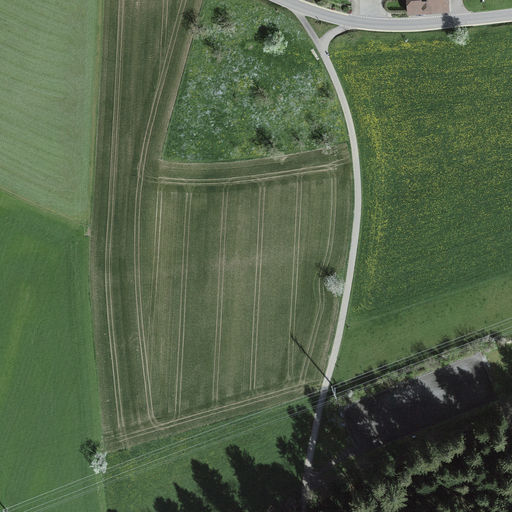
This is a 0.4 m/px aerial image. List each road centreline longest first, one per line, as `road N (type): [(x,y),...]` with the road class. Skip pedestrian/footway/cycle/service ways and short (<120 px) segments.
road 1 (track): [(308,511),(305,488),(358,220),(354,131),(321,49)]
road 2 (tertiary): [(284,0),(354,24),(511,14)]
